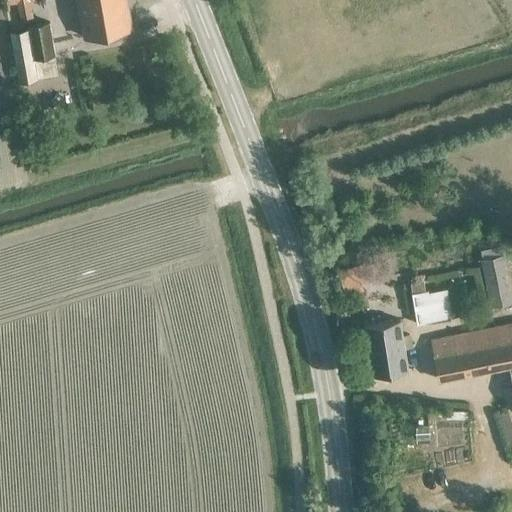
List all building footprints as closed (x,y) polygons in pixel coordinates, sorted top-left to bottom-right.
[(78,0),(85,36),(132,27),(126,0),(78,0)] [(20,80),(60,73),(51,22),(11,29),(20,80)] [(412,294),(417,324),(449,318),(445,292),(420,296),(420,293),(412,294)] [(372,374),(408,368),(400,319),(364,325),(372,374)] [(511,322),(431,339),(439,380),(511,365),(511,372),(511,322)]
